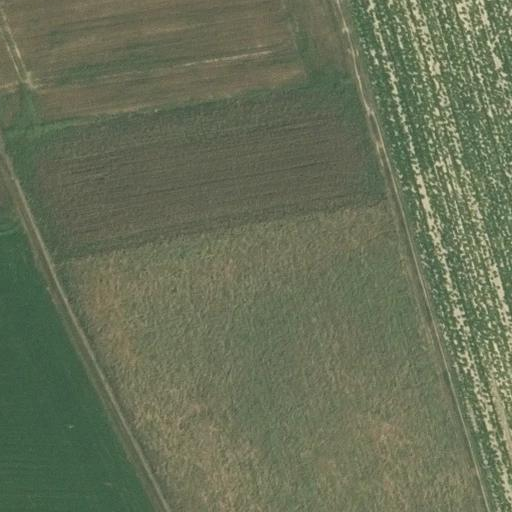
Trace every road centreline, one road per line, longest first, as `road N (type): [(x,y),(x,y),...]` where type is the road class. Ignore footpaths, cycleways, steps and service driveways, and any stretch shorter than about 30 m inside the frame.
road 1 (track): [(486,511),(340,0)]
road 2 (track): [(0,155),(33,242),(167,511)]
